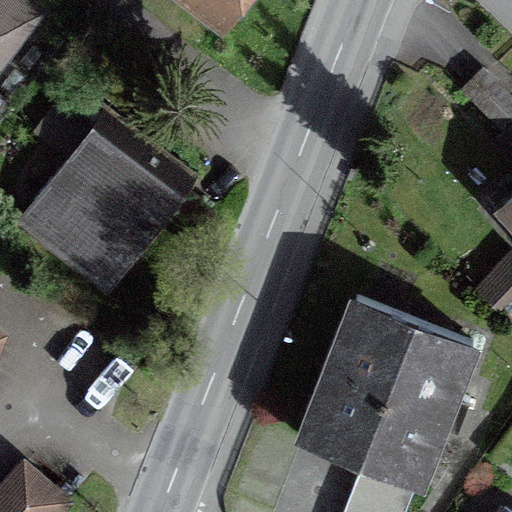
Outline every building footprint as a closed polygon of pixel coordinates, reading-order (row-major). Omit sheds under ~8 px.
[(0,0),(0,55),(32,15),(29,13),(23,21),(0,2),(0,0)] [(193,0),(218,19),(232,0),(193,0)] [(511,118),(511,101),(479,70),(459,91),(500,131),(511,118)] [(76,162),(66,155),(19,216),(100,277),(131,238),(140,245),(179,194),(99,132),(76,162)] [(511,196),(502,205),(511,217),(511,196)] [(496,309),(511,292),(511,255),(509,253),(475,290),(496,309)] [(360,463),(340,511),(402,511),(447,398),(469,342),(355,297),(344,325),(350,327),(316,414),(310,411),(299,439),(360,463)] [(0,511),(54,511),(63,503),(21,466),(0,489),(0,511)]
